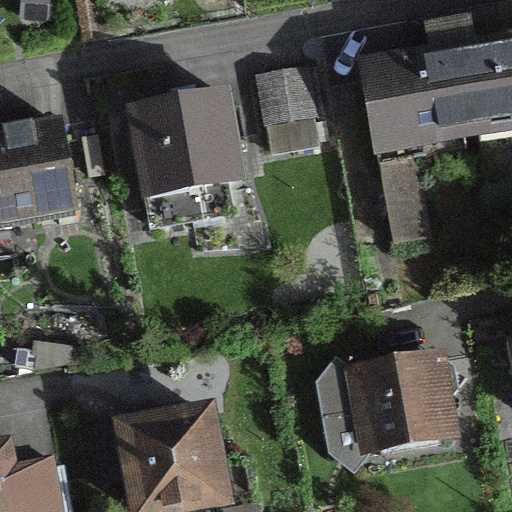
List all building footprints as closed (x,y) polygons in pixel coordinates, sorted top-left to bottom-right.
[(511,2),(498,5),(505,44),(473,49),(467,21),(440,26),(445,54),(362,69),(394,244),(430,238),(416,159),(426,157),(423,143),(511,127),(511,2)] [(305,70),(258,78),(266,125),(313,117),(305,70)] [(202,220),(196,188),(241,181),(226,96),(132,112),(152,228),(202,220)] [(0,135),(0,223),(74,210),(59,126),(32,130),(31,126),(3,131),(4,135),(0,135)] [(326,420),(361,413),(368,450),(451,435),(438,360),(354,375),(354,377),(336,363),(320,385),(326,420)] [(206,414),(123,429),(138,511),(152,511),(222,499),(206,414)] [(14,511),(3,451),(0,451),(0,511),(14,511)]
